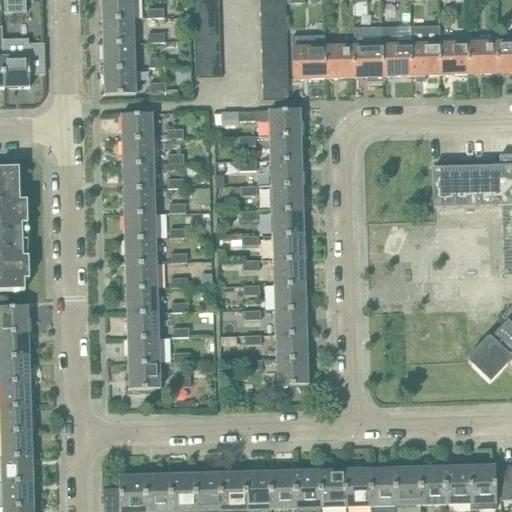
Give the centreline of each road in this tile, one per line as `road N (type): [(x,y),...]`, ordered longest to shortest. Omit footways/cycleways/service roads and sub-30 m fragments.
road 1 (residential): [(354,427),(345,155),(351,133),(371,123),(511,117)]
road 2 (unclassified): [(77,433),(69,133)]
road 3 (residential): [(77,433),(354,427)]
road 4 (residential): [(354,427),(511,423)]
road 5 (unclassified): [(69,133),(65,0)]
